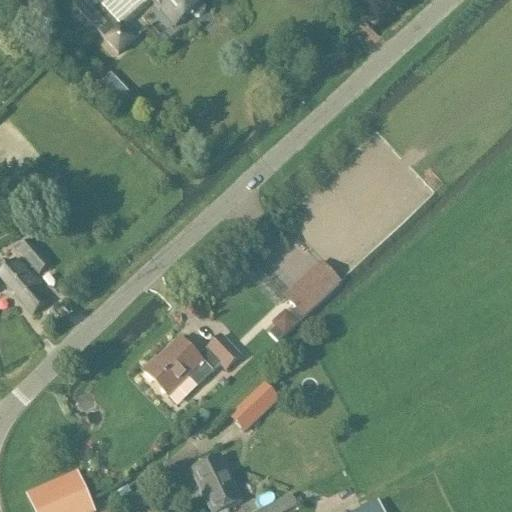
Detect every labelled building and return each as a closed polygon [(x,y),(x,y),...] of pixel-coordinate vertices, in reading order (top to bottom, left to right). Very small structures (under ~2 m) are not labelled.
[(204,2),(202,0),(81,0),(73,7),(118,56),(134,42),(122,29),(152,2),(175,27),(190,14),(194,18),(199,18),(204,13),(205,7),(201,4),(204,2)] [(360,38),(372,51),(384,41),(373,27),(360,38)] [(112,98),(105,105),(112,111),(120,104),(112,98)] [(65,187),(61,183),(52,173),(33,189),(46,204),(65,187)] [(17,253),(38,277),(51,266),(29,242),(17,253)] [(0,268),(0,279),(33,316),(51,301),(15,260),(3,271),(0,268)] [(332,275),(294,311),(303,321),(341,285),(332,275)] [(275,329),(268,336),(277,345),(303,321),(294,311),(289,316),(286,313),(272,326),(275,329)] [(197,389),(212,375),(221,366),(227,372),(242,359),(221,336),(206,350),(207,351),(198,360),(179,340),(157,362),(155,361),(143,373),(168,400),(188,380),(197,389)] [(264,386),(228,419),(243,435),(278,402),(264,386)] [(228,511),(242,504),(220,459),(191,473),(210,511),(228,511)] [(77,474),(66,479),(75,499),(86,494),(77,474)] [(66,479),(57,483),(66,503),(75,499),(66,479)] [(57,483),(47,487),(56,508),(66,503),(57,483)] [(47,487),(37,492),(45,511),(46,511),(56,508),(47,487)] [(26,497),(32,511),(45,511),(37,492),(26,497)] [(94,511),(86,494),(75,499),(80,511),(94,511)] [(290,511),(297,509),(291,496),(258,511),(290,511)] [(80,511),(75,499),(66,503),(69,511),(80,511)] [(384,511),(379,502),(359,511),(384,511)] [(69,511),(66,503),(56,508),(57,511),(69,511)]
